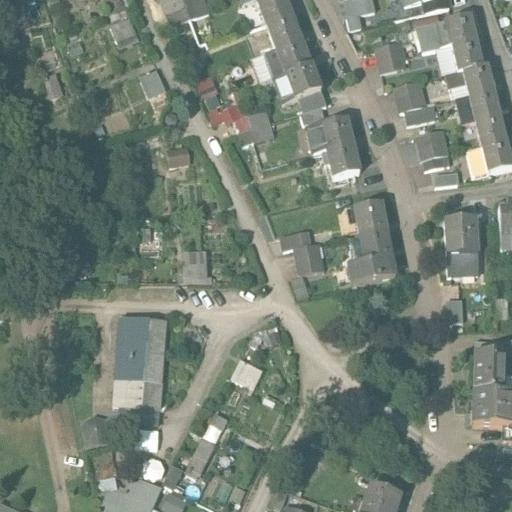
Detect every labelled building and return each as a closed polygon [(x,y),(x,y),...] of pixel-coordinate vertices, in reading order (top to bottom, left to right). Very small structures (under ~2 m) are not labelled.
[(0,0),(0,12),(17,8),(15,0),(0,0)] [(209,21),(203,0),(179,0),(178,0),(156,0),(165,33),(209,21)] [(280,0),(276,0),(255,8),(264,34),(289,24),(280,0)] [(343,0),(349,36),(360,34),(358,20),(374,17),(371,0),(343,0)] [(446,0),(409,0),(412,12),(447,3),(446,0)] [(109,31),(117,54),(137,47),(129,24),(109,31)] [(289,24),(264,34),(274,59),(299,49),(289,24)] [(469,24),(415,37),(417,47),(423,46),(426,60),(420,61),(421,62),(450,55),(475,49),(469,24)] [(299,49),(274,59),(283,83),(308,74),(299,49)] [(475,49),(450,55),(457,81),(462,80),(461,79),(481,75),(481,74),(475,49)] [(400,51),(375,57),(378,72),(401,67),(403,66),(400,51)] [(401,67),(378,72),(380,81),(403,76),(401,67)] [(481,75),(461,79),(462,80),(468,104),(492,99),(486,73),(481,74),(481,75)] [(283,83),(271,88),(280,114),(295,108),(318,99),(317,96),(323,94),(319,83),(313,85),(309,75),(308,75),(308,74),(283,83)] [(137,84),(150,112),(168,104),(155,76),(137,84)] [(318,99),(295,108),(301,123),(319,117),(324,115),(318,99)] [(468,104),(455,107),(461,132),(474,130),(499,124),(492,99),(468,104)] [(417,106),(397,110),(400,120),(403,119),(419,116),(417,106)] [(419,116),(403,119),(406,133),(435,127),(431,113),(419,116)] [(301,123),(297,124),(301,134),(322,128),(319,117),(301,123)] [(263,120),(244,126),(248,139),(267,133),(263,120)] [(499,124),(474,130),(480,155),(505,149),(499,124)] [(244,126),(232,130),(236,143),(248,139),(244,126)] [(345,128),(304,138),(311,164),(326,161),(351,154),(345,128)] [(267,133),(248,139),(252,152),(271,146),(267,133)] [(414,142),(419,168),(430,166),(435,192),(454,188),(444,136),(414,142)] [(248,139),(236,143),(240,156),(252,152),(248,139)] [(480,155),(466,158),(473,184),(511,174),(505,149),(480,155)] [(168,173),(189,169),(187,153),(165,157),(168,173)] [(351,154),(326,161),(332,187),(358,181),(351,154)] [(511,206),(505,207),(505,215),(496,216),(499,257),(500,257),(501,257),(511,255),(511,206)] [(379,211),(353,217),(358,243),(384,238),(379,211)] [(459,227),(443,228),(447,283),(478,281),(474,226),(470,226),(470,220),(458,221),(459,227)] [(304,238),(279,243),(282,259),(292,257),(307,254),(304,238)] [(384,238),(358,243),(363,270),(364,271),(390,265),(384,238)] [(307,254),(292,257),(295,270),(318,265),(316,252),(307,254)] [(206,256),(179,257),(181,289),(207,288),(206,256)] [(318,265),(295,270),(297,282),(321,278),(318,265)] [(390,265),(364,271),(363,270),(346,273),(349,292),(393,283),(390,265)] [(66,283),(88,282),(87,269),(66,270),(66,283)] [(461,304),(445,305),(446,327),(462,326),(461,304)] [(166,334),(116,330),(109,414),(116,414),(114,433),(157,437),(166,334)] [(509,348),(484,348),(483,359),(503,360),(503,361),(508,361),(509,348)] [(483,359),(474,359),(473,396),(501,397),(503,361),(503,360),(483,359)] [(254,393),(261,373),(238,364),(230,385),(254,393)] [(511,397),(501,397),(473,396),(472,428),(504,430),(511,429),(511,397)] [(81,438),(81,444),(84,450),(90,454),(97,454),(103,451),(107,444),(106,436),(101,430),(93,428),(88,429),(84,433),(81,438)] [(511,429),(504,430),(503,444),(511,444),(511,429)] [(199,442),(188,478),(200,482),(211,446),(199,442)] [(334,449),(329,461),(363,473),(367,461),(334,449)] [(171,495),(180,476),(169,471),(161,491),(171,495)] [(471,483),(467,500),(486,504),(490,487),(471,483)] [(152,511),(158,500),(137,491),(136,495),(127,491),(123,500),(119,498),(117,502),(99,505),(99,511),(152,511)] [(394,511),(399,501),(369,491),(361,511),(394,511)] [(167,499),(161,511),(182,511),(185,507),(167,499)]
